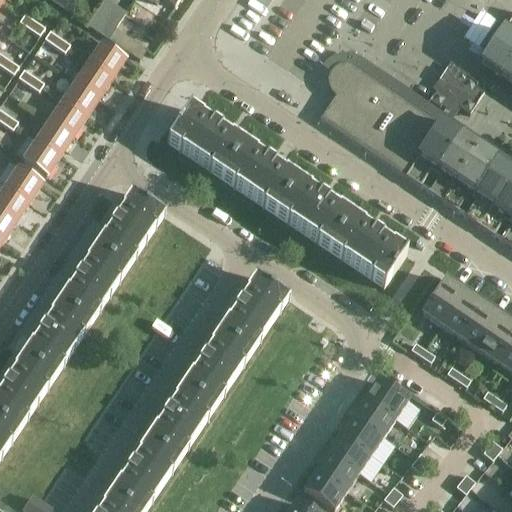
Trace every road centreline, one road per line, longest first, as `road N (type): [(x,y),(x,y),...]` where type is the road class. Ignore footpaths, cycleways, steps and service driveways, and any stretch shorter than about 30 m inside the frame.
road 1 (residential): [(511,280),(183,59)]
road 2 (residential): [(256,511),(376,344),(249,257)]
road 3 (residential): [(76,511),(249,257)]
road 4 (residential): [(0,330),(113,164)]
road 5 (residential): [(249,257),(113,164)]
road 6 (residential): [(113,164),(183,59)]
